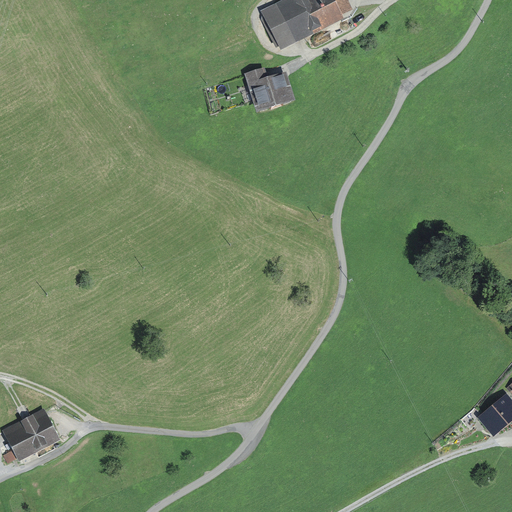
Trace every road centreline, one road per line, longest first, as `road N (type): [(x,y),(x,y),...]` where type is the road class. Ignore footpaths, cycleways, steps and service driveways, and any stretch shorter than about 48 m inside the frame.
road 1 (unclassified): [(152,511),(240,452),(324,331),(342,290),(343,192),(409,85),(458,50),(488,0)]
road 2 (track): [(258,427),(200,434),(98,427),(0,479)]
road 3 (track): [(391,0),(318,52),(282,53),(267,46),(255,20),(266,0)]
road 4 (track): [(343,511),(437,462),(511,437)]
